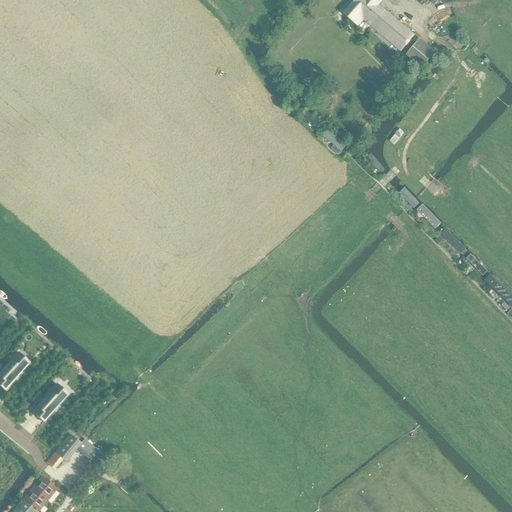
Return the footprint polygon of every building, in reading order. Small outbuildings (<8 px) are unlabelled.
[(355,0),(342,14),(357,27),(363,20),(399,52),(413,36),(378,5),(379,3),(375,0),(355,0)] [(459,53),(467,45),(444,23),(436,31),(459,53)] [(434,54),(418,41),(405,56),(417,66),(420,69),(431,58),(434,54)] [(307,94),(311,89),(307,85),(303,91),(307,94)] [(299,106),(295,111),(317,129),(321,124),(299,106)] [(346,148),(326,131),(322,135),(342,153),(346,148)] [(387,169),(367,150),(362,155),(382,174),(387,169)] [(395,177),(388,184),(414,210),(420,203),(395,177)] [(422,205),(417,210),(436,231),(442,225),(422,205)] [(445,227),(439,232),(462,256),(467,251),(445,227)] [(426,232),(430,236),(434,232),(430,228),(426,232)] [(468,254),(464,259),(480,275),(484,271),(468,254)] [(511,294),(492,275),(485,282),(511,308),(511,294)] [(18,352),(0,372),(0,386),(3,389),(4,391),(30,363),(18,352)] [(57,384),(32,413),(43,423),(69,395),(57,384)] [(55,454),(47,463),(54,469),(62,460),(65,463),(77,448),(97,466),(104,457),(84,440),(81,444),(70,435),(54,453),(55,454)] [(42,478),(14,511),(38,511),(56,490),(42,478)]
